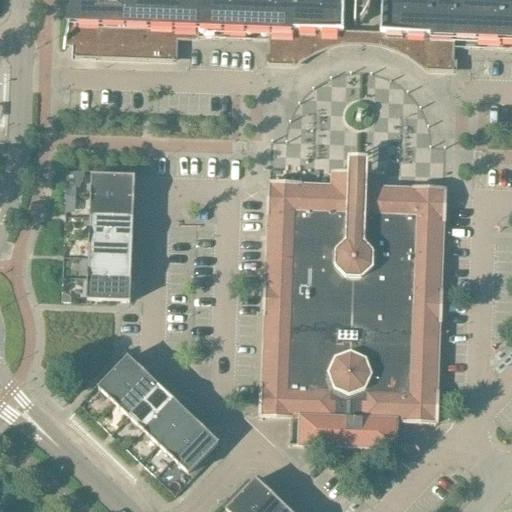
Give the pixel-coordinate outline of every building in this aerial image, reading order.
[(72,0),(71,8),(62,51),(64,51),(65,45),(75,45),(74,60),(173,63),(174,39),(198,40),(198,28),(269,31),(267,67),(294,68),(294,66),(301,61),(308,56),(316,53),(324,49),(332,47),(341,45),(343,45),(344,0),(72,0)] [(354,0),(354,28),(355,28),(355,23),(359,23),(360,24),(366,15),(369,5),(369,0),(354,0)] [(511,0),(380,0),(379,47),(381,47),(389,49),(397,52),(405,56),(412,60),(419,65),(426,71),(426,73),(452,74),(454,37),(511,39),(511,0)] [(90,200),(133,201),(134,180),(133,180),(91,178),(90,200)] [(260,387),(259,418),(260,418),(260,419),(291,420),(298,420),(297,449),(306,449),(395,452),(396,424),(404,424),(404,425),(435,426),(435,424),(436,424),(437,394),(440,324),(441,293),(443,223),(444,223),(445,192),(443,192),(443,191),(413,190),(383,189),(380,189),(378,189),(377,190),(369,199),(369,212),(342,211),(342,198),(335,189),(334,187),(332,187),(331,187),(299,186),(300,186),(269,184),(269,186),(267,186),(266,216),(267,216),(264,287),(263,317),(260,387)] [(132,222),(133,201),(90,200),(89,220),(132,222)] [(132,242),(132,222),(89,220),(89,240),(132,242)] [(131,250),(132,242),(89,240),(88,261),(131,262),(131,250)] [(130,283),(131,262),(88,261),(87,281),(130,283)] [(129,302),(130,283),(87,281),(86,303),(87,303),(125,304),(129,304),(129,302)] [(113,406),(143,375),(128,360),(127,360),(124,363),(117,370),(98,390),(98,391),(113,406)] [(128,420),(158,388),(143,375),(113,406),(128,420)] [(143,434),(172,403),(158,388),(128,420),(143,434)] [(157,448),(187,417),(172,403),(143,434),(157,448)] [(172,462),(202,431),(187,417),(157,448),(172,462)] [(202,431),(172,462),(188,477),(188,476),(217,446),(217,445),(202,431)] [(124,440),(119,445),(124,450),(129,445),(124,440)] [(255,511),(271,496),(255,482),(226,511),(255,511)] [(284,511),(286,510),(271,496),(255,511),(284,511)]
